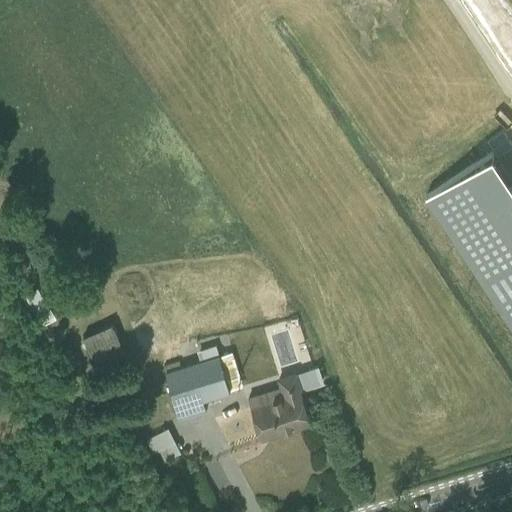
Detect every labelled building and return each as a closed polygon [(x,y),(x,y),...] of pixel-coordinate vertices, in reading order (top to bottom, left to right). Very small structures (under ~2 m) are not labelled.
[(468,0),(495,45),(485,51),(511,98),(511,36),(491,0),(468,0)] [(511,180),(490,148),(422,195),(511,327),(511,180)] [(44,325),(56,319),(37,287),(26,294),(44,325)] [(83,336),(96,367),(125,355),(112,323),(83,336)] [(203,400),(230,391),(215,345),(197,351),(199,359),(177,367),(175,360),(163,364),(180,419),(206,410),(203,400)] [(261,438),(311,422),(302,390),(324,382),(319,365),(296,372),(296,371),(277,377),(279,386),(247,396),(261,438)] [(166,458),(179,451),(167,428),(146,438),(153,452),(160,449),(166,458)]
